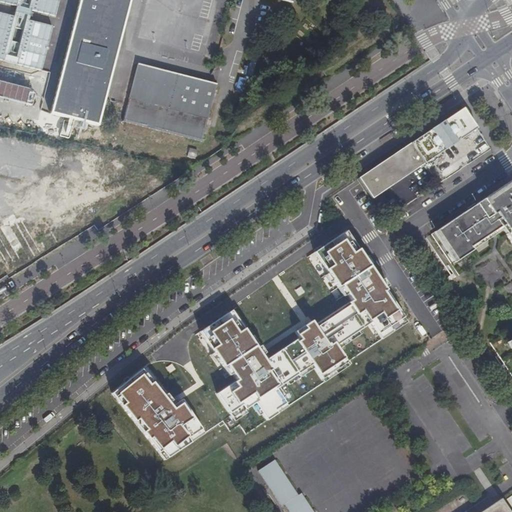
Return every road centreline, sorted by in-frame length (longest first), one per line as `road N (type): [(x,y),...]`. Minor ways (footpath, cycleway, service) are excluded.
road 1 (primary): [(0,400),(237,220),(488,54)]
road 2 (primary): [(464,19),(440,65),(23,347)]
road 3 (residential): [(158,350),(355,213)]
road 4 (residential): [(377,245),(511,158)]
